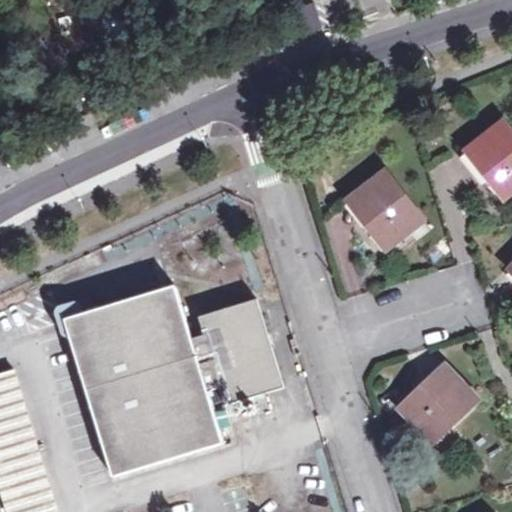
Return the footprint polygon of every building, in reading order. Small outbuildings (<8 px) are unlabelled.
[(317,3),(299,9),(307,35),(325,29),(317,3)] [(511,139),(499,124),(465,152),(504,198),(511,192),(511,139)] [(386,171),(352,200),(390,245),(424,217),(386,171)] [(69,319),(115,477),(227,443),(212,391),(225,387),(230,402),(251,396),(255,411),(264,408),(259,393),(287,385),(262,300),(204,318),(209,335),(196,339),(180,286),(69,319)] [(476,391),(448,362),(405,405),(432,433),(476,391)]
